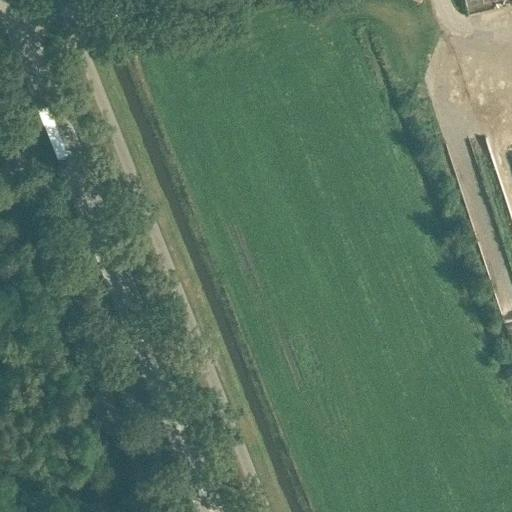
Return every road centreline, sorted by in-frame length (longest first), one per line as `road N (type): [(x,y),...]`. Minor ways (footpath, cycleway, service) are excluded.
road 1 (unclassified): [(265,511),(63,1)]
road 2 (primary): [(210,511),(12,12)]
road 3 (unclassified): [(162,511),(0,101)]
